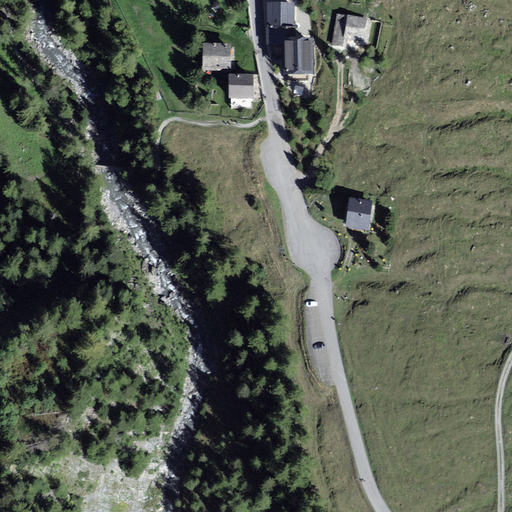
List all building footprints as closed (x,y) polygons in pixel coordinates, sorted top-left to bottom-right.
[(294,3),(268,3),(268,26),(294,26),(294,3)] [(368,19),(338,14),(333,45),(346,46),(347,38),(365,41),(368,19)] [(314,38),(287,38),(287,72),(314,72),(314,38)] [(233,44),(205,43),(205,69),(232,70),(233,44)] [(254,74),(231,74),(231,96),(253,96),(254,74)] [(368,228),(371,199),(350,197),(347,226),(368,228)]
